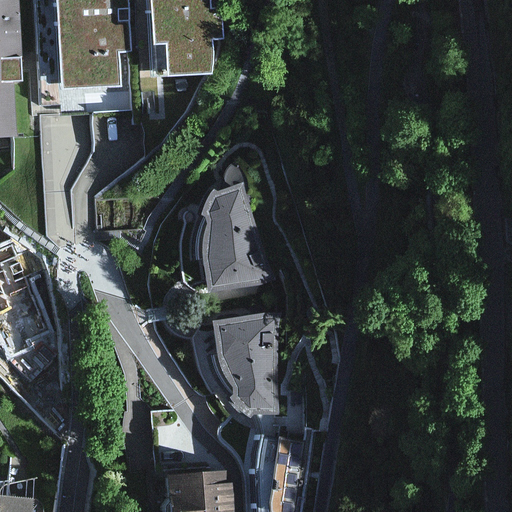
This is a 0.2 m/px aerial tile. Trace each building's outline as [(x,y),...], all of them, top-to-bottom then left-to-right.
[(23,0),(0,0),(0,137),(19,137),(16,84),(28,83),(23,0)] [(36,0),(38,31),(55,30),(53,0),(36,0)] [(134,48),(130,0),(57,0),(62,84),(121,80),(119,49),(134,48)] [(150,0),(153,41),(163,41),(164,72),(213,69),(211,35),(225,34),(223,0),(150,0)] [(41,51),(44,104),(60,103),(57,50),(41,51)] [(223,165),(225,181),(243,179),(241,163),(223,165)] [(266,286),(243,183),(201,193),(178,227),(187,294),(266,286)] [(0,331),(10,356),(31,348),(28,342),(54,332),(31,276),(35,274),(26,251),(16,255),(12,246),(0,250),(0,331)] [(284,417),(282,313),(193,323),(197,374),(239,419),(284,417)] [(225,511),(224,484),(209,485),(209,474),(158,477),(160,511),(225,511)] [(0,495),(0,511),(30,511),(31,498),(0,495)]
